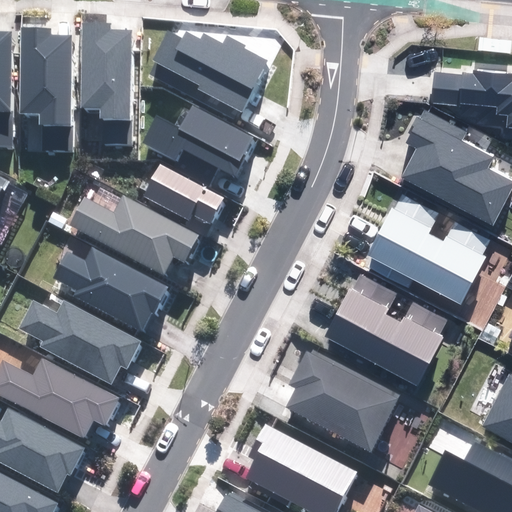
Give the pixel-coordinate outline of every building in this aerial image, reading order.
[(109,23),(82,23),(82,109),(101,108),(101,144),(130,144),(130,31),(109,31),(109,23)] [(49,28),(19,28),(20,112),(40,112),(40,151),(69,151),(69,36),(49,36),(49,28)] [(0,147),(11,147),(11,32),(0,32),(0,147)] [(169,32),(146,74),(237,122),(268,63),(242,49),(244,47),(225,37),(222,44),(204,35),(201,41),(186,33),(183,39),(169,32)] [(511,40),(479,38),(478,51),(511,54),(511,40)] [(464,75),(435,72),(432,101),(497,107),(497,114),(508,115),(507,126),(511,126),(511,74),(475,71),(475,73),(464,72),(464,75)] [(158,116),(143,143),(177,161),(183,149),(234,176),(253,139),(193,107),(182,129),(158,116)] [(466,132),(425,110),(409,142),(418,147),(402,178),(493,224),(511,187),(511,182),(487,170),(493,158),(461,142),(466,132)] [(222,197),(160,164),(143,195),(189,219),(191,215),(208,223),(222,197)] [(437,214),(401,196),(394,209),(393,209),(368,258),(458,304),(490,242),(454,223),(444,244),(427,235),(437,214)] [(84,197),(69,225),(162,274),(171,257),(183,263),(197,236),(124,197),(115,213),(84,197)] [(167,288),(93,249),(86,261),(69,252),(56,277),(77,289),(75,294),(142,330),(152,311),(155,312),(167,288)] [(397,295),(360,276),(328,339),(417,385),(450,322),(414,304),(403,325),(386,316),(397,295)] [(58,315),(33,302),(19,328),(45,342),(43,347),(111,383),(121,365),(126,367),(139,342),(64,303),(58,315)] [(399,395),(309,349),(290,385),(297,389),(288,408),(370,450),(399,395)] [(117,397),(44,359),(35,377),(4,361),(0,369),(0,393),(84,437),(93,419),(103,424),(117,397)] [(511,376),(510,375),(484,426),(511,440),(511,376)] [(0,462),(57,492),(68,472),(71,473),(84,447),(9,408),(2,423),(0,421),(0,462)] [(336,511),(357,471),(266,425),(250,456),(256,459),(247,479),(311,511),(336,511)] [(446,453),(430,484),(486,511),(511,511),(511,461),(475,443),(465,462),(446,453)] [(0,511),(51,511),(56,504),(0,475),(0,511)] [(258,511),(227,496),(219,511),(258,511)]
